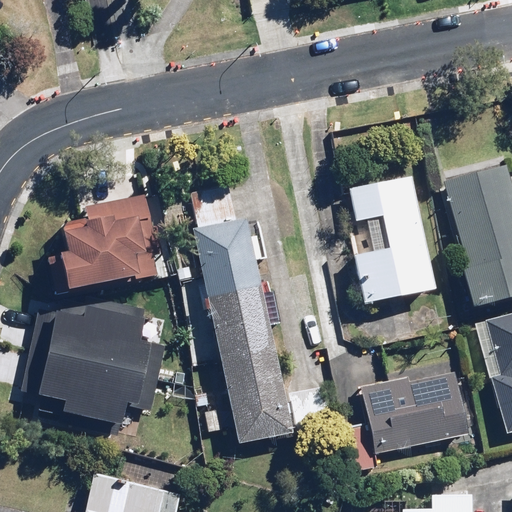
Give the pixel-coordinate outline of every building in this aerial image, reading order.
[(464,265),(475,304),(511,292),(511,165),(511,161),(445,180),(470,263),(464,265)] [(414,174),(349,189),(356,219),(384,212),(391,245),(355,254),(367,303),(440,286),(414,174)] [(285,391),(248,218),(238,220),(230,185),(193,193),(200,228),(192,229),(238,442),(334,422),(325,382),(285,391)] [(157,268),(150,235),(142,195),(83,206),(85,217),(59,222),(65,252),(47,255),(53,288),(157,268)] [(36,306),(35,311),(27,344),(156,376),(164,344),(137,337),(145,309),(97,296),(95,302),(60,293),(56,311),(36,306)] [(475,321),(490,374),(507,433),(511,431),(511,310),(486,318),(475,321)] [(118,424),(124,401),(150,408),(157,377),(156,376),(27,344),(19,375),(45,382),(40,404),(60,409),(57,420),(116,435),(119,424),(118,424)] [(456,367),(360,388),(374,453),(470,432),(456,367)] [(176,511),(180,494),(99,475),(89,511),(176,511)] [(474,511),(475,495),(432,493),(432,507),(404,506),(403,511),(474,511)]
